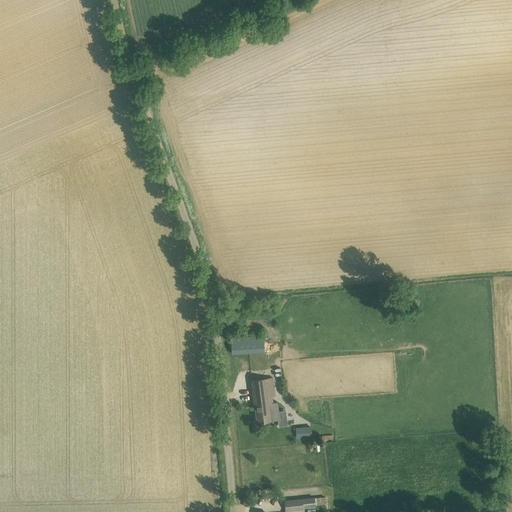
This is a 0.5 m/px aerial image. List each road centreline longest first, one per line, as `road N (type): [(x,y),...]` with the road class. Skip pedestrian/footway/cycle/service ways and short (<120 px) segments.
road 1 (unclassified): [(235,511),(214,288),(149,119),(117,0)]
road 2 (track): [(318,0),(137,83)]
